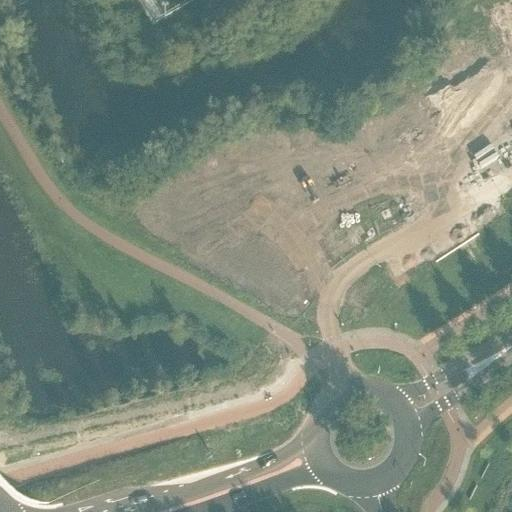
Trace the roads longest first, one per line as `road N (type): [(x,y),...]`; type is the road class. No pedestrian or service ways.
road 1 (unclassified): [(349,393),(326,315),(333,287),(354,266),(511,175)]
road 2 (tertiary): [(316,438),(248,473),(109,511)]
road 3 (tertiary): [(199,511),(327,468)]
